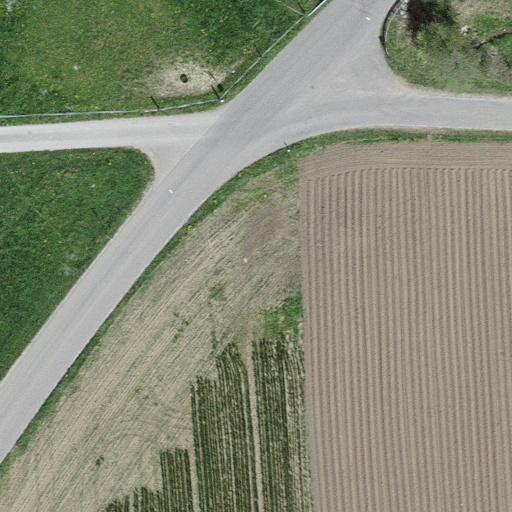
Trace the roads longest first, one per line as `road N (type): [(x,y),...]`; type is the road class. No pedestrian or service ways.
road 1 (unclassified): [(270,100),(161,214),(0,435)]
road 2 (unclassified): [(511,117),(270,100)]
road 3 (track): [(0,147),(230,138)]
road 4 (unclassified): [(365,0),(270,100)]
